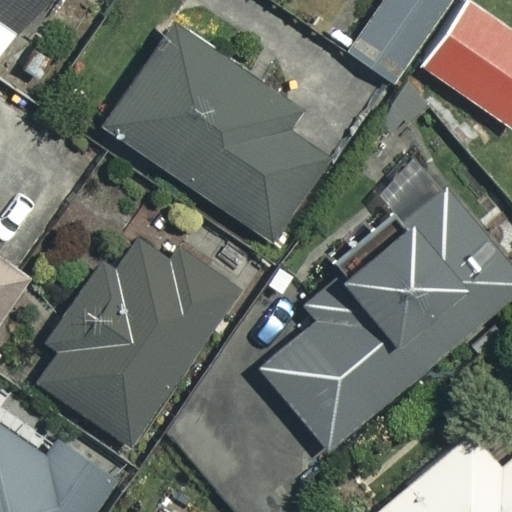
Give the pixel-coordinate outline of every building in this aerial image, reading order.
[(0,0),(0,31),(19,0),(0,0)] [(409,54),(443,0),(377,0),(345,47),(392,80),(409,54)] [(511,30),(469,0),(443,0),(409,54),(504,121),(511,109),(511,30)] [(285,98),(168,18),(98,120),(262,234),(319,151),(271,118),(285,98)] [(511,282),(511,262),(435,170),(320,266),(338,289),(251,361),(320,443),(511,282)] [(231,281),(128,212),(22,369),(125,439),(231,281)] [(0,294),(17,268),(0,255),(0,294)] [(0,511),(78,511),(106,472),(44,429),(35,443),(0,418),(0,511)] [(511,511),(511,442),(491,460),(462,426),(359,511),(511,511)]
